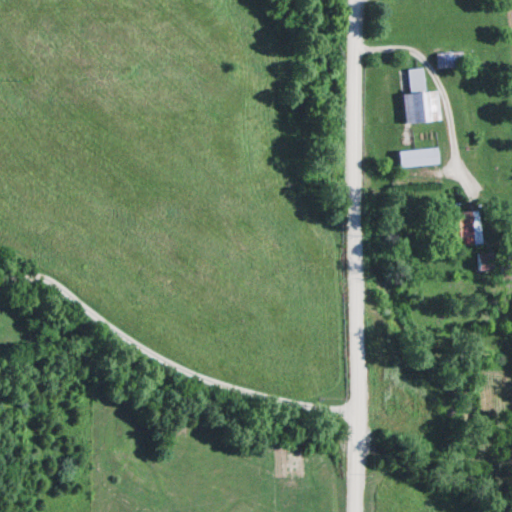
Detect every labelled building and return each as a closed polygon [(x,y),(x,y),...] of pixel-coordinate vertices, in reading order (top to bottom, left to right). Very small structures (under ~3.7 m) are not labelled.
[(432,71),(459,67),(457,52),(430,57),(432,71)] [(396,96),(398,126),(437,122),(435,92),(419,94),(417,70),(402,71),(404,95),(396,96)] [(392,152),(392,168),(433,168),(433,152),(392,152)] [(454,246),(469,246),(469,215),(444,215),(444,240),(454,240),(454,246)] [(498,281),(511,280),(511,272),(505,273),(505,269),(498,269),(498,281)]
